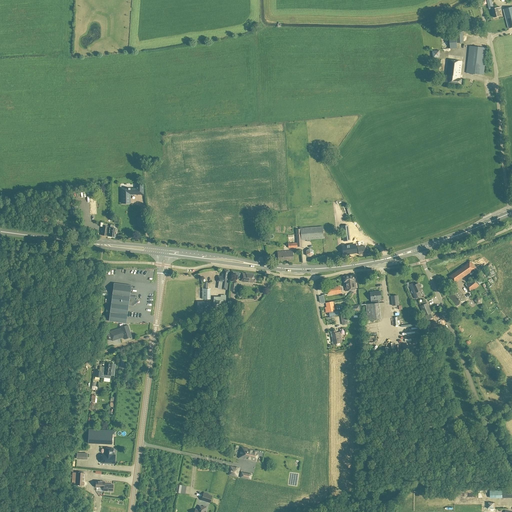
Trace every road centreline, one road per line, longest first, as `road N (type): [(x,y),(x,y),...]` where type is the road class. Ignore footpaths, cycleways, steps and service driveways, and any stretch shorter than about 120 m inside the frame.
road 1 (tertiary): [(131,511),(164,252)]
road 2 (secondary): [(419,248),(307,269),(164,252)]
road 3 (unclassified): [(511,463),(485,418),(419,248)]
road 4 (unclassified): [(511,210),(495,63),(478,0)]
road 5 (track): [(0,392),(155,334)]
road 6 (secondary): [(164,252),(0,230)]
road 7 (unknown): [(264,271),(258,296),(155,334)]
road 8 (track): [(25,382),(12,511)]
